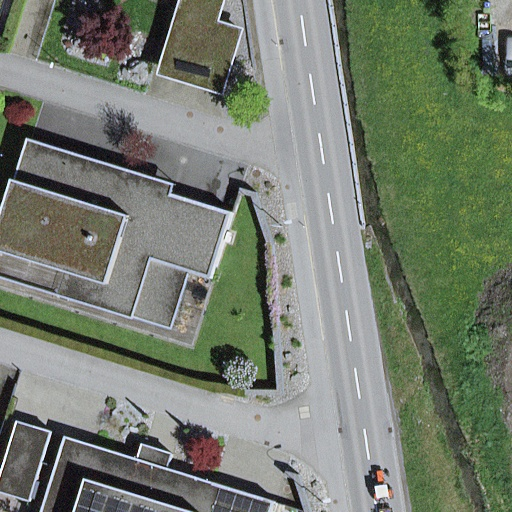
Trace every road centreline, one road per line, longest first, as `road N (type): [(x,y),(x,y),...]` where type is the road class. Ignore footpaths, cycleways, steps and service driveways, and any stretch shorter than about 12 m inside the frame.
road 1 (residential): [(0,344),(283,431),(364,429)]
road 2 (residential): [(0,68),(247,146),(320,137)]
road 3 (secondary): [(320,137),(364,429)]
road 4 (secondary): [(299,0),(320,137)]
